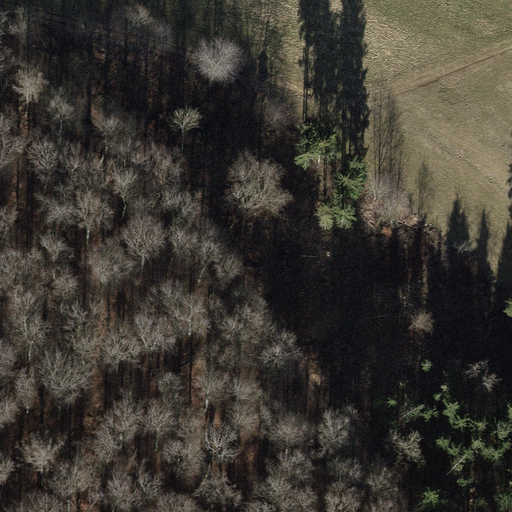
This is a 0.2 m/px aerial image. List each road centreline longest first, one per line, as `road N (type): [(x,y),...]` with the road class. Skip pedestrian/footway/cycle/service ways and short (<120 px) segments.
road 1 (track): [(413,511),(358,449),(214,238),(121,132),(0,37)]
road 2 (track): [(0,1),(312,88),(391,93),(511,45)]
road 3 (track): [(148,511),(0,455)]
